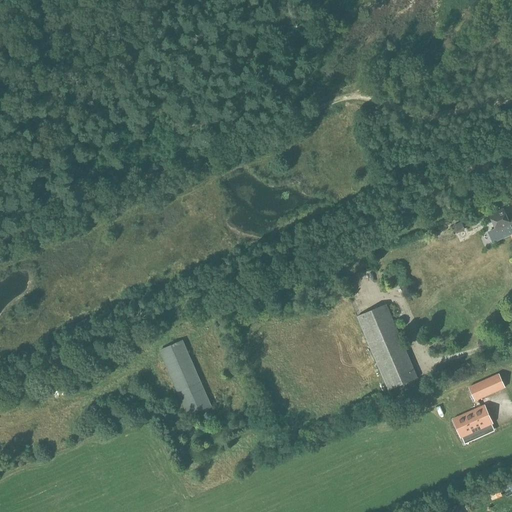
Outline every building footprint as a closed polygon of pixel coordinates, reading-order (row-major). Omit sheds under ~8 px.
[(510,227),(510,228),(511,226),(511,223),(505,207),(489,215),(496,232),(510,227)] [(468,239),(471,245),(492,236),(489,229),(468,239)] [(418,378),(387,304),(357,316),(387,391),(418,378)] [(496,317),(496,331),(511,331),(511,313),(501,313),(501,318),(496,317)] [(160,351),(188,415),(210,406),(182,341),(160,351)] [(469,387),(475,401),(483,398),(505,388),(499,374),(477,384),(469,387)] [(74,391),(83,388),(79,377),(70,381),(74,391)] [(59,397),(70,393),(67,384),(56,388),(59,397)] [(489,424),(491,423),(484,408),(455,421),(461,436),(463,435),(465,439),(491,428),(489,424)] [(190,454),(186,446),(176,450),(179,459),(190,454)]
